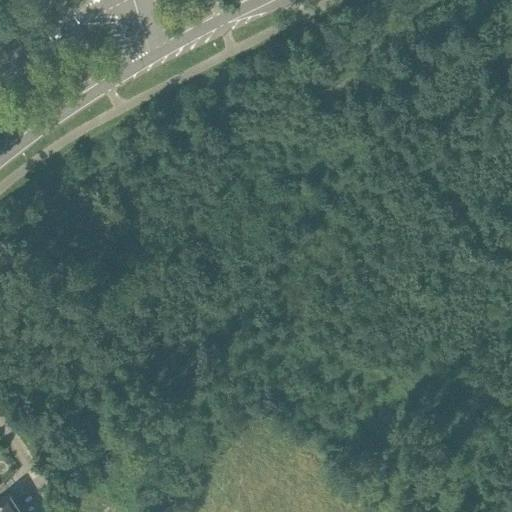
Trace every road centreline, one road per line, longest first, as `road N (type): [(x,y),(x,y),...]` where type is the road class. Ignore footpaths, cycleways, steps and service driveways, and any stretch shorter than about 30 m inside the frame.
road 1 (tertiary): [(0,160),(151,57)]
road 2 (tertiary): [(117,0),(0,70)]
road 3 (tertiary): [(151,57),(260,0)]
